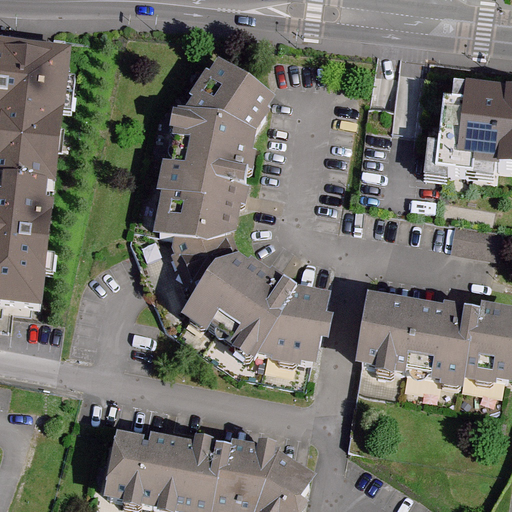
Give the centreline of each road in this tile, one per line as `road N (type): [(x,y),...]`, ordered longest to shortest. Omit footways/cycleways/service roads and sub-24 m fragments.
road 1 (residential): [(0,365),(329,428)]
road 2 (residential): [(329,428),(354,279)]
road 3 (tertiary): [(358,17),(214,0)]
